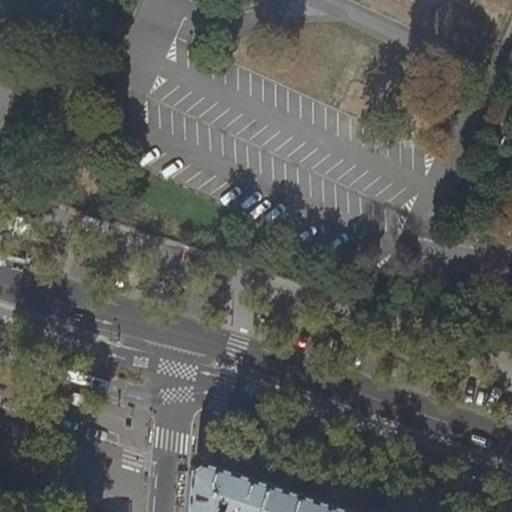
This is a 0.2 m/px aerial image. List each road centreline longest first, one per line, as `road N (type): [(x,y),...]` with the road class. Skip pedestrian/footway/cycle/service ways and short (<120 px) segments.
road 1 (secondary): [(511,441),(178,330)]
road 2 (residential): [(238,390),(267,441),(480,511)]
road 3 (secondary): [(178,330),(0,272)]
road 4 (residential): [(162,511),(178,330)]
